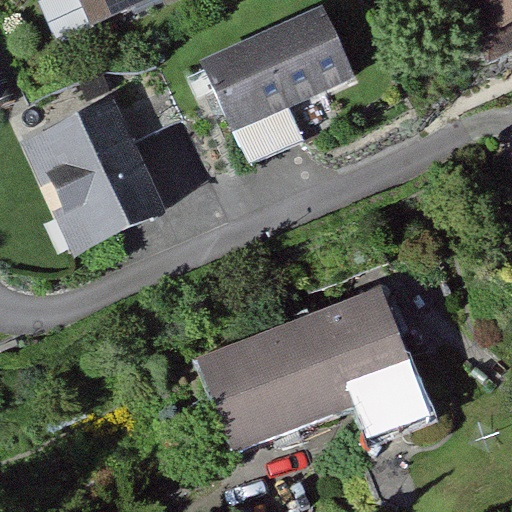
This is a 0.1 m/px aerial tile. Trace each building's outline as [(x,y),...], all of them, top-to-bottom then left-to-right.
[(72,0),(88,38),(183,0),(72,0)] [(511,0),(447,0),(484,78),(511,64),(511,0)] [(324,18),(204,75),(235,139),(355,82),(324,18)] [(141,143),(186,126),(173,89),(128,106),(141,143)] [(22,142),(74,262),(169,222),(116,102),(22,142)] [(381,305),(201,378),(236,463),(353,415),(364,442),(426,417),(381,305)]
